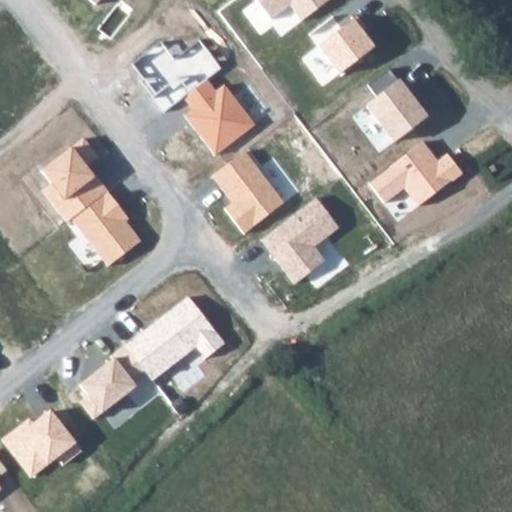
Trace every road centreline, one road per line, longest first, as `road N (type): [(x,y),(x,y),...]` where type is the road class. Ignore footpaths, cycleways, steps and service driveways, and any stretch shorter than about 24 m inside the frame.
road 1 (residential): [(14,0),(199,234)]
road 2 (track): [(276,334),(511,189)]
road 3 (residential): [(0,384),(199,234)]
road 4 (residential): [(409,0),(490,116),(511,122)]
